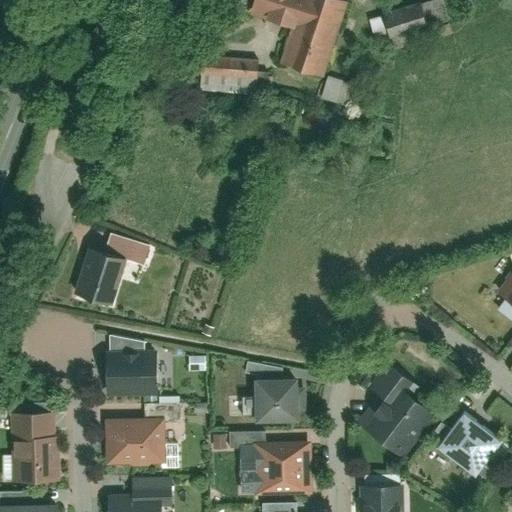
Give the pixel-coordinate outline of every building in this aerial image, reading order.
[(250,0),(248,9),(292,21),(281,63),(325,75),(345,0),(250,0)] [(424,27),(417,3),(382,14),(390,38),(424,27)] [(260,75),(260,52),(197,51),(197,74),(260,75)] [(323,75),(318,97),(341,102),(346,80),(323,75)] [(89,243),(74,294),(116,306),(131,256),(89,243)] [(110,386),(158,388),(159,354),(111,353),(110,386)] [(416,382),(392,362),(371,386),(389,402),(366,428),(391,449),(424,411),(405,395),(416,382)] [(247,378),(249,419),(296,417),(294,376),(247,378)] [(53,476),(50,412),(9,414),(13,479),(53,476)] [(477,470),(503,439),(471,413),(445,444),(477,470)] [(105,419),(106,464),(164,462),(163,417),(105,419)] [(256,494),(307,493),(306,441),(255,442),(256,494)] [(374,481),(398,481),(398,473),(374,472),(374,481)] [(360,489),(360,511),(406,511),(405,487),(360,489)] [(109,511),(159,511),(159,498),(109,498),(109,511)] [(49,511),(50,502),(0,503),(0,511),(49,511)]
